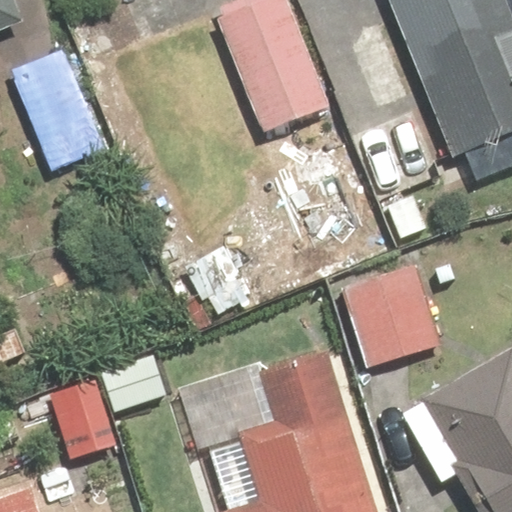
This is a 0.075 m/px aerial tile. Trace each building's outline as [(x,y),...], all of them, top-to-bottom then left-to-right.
[(0,0),(0,34),(33,21),(24,0),(0,0)] [(253,225),(265,220),(282,260),(375,220),(358,181),(371,175),(296,0),(243,0),(171,31),(253,225)] [(511,0),(400,0),(462,157),(511,137),(511,0)] [(72,46),(20,68),(60,166),(113,144),(72,46)] [(419,257),(343,279),(369,369),(445,347),(419,257)] [(78,272),(19,297),(57,385),(116,360),(78,272)] [(511,511),(511,349),(407,413),(452,488),(471,477),(492,511),(511,511)] [(382,511),(328,350),(268,370),(285,419),(213,443),(235,511),(382,511)] [(107,374),(55,392),(78,462),(130,444),(107,374)] [(45,511),(36,483),(0,495),(0,511),(45,511)]
